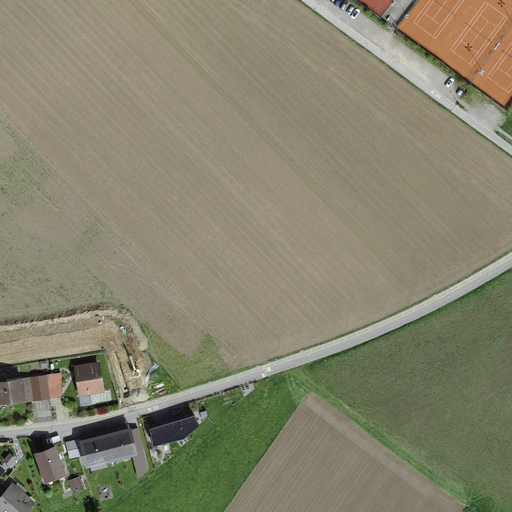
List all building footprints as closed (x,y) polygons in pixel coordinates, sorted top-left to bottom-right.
[(85,369),(77,370),(80,390),(88,388),(89,391),(102,389),(98,364),(84,366),(85,369)] [(62,395),(61,372),(46,374),(49,397),(62,395)] [(46,374),(31,376),(34,399),(49,397),(46,374)] [(22,379),(0,382),(0,401),(24,398),(22,379)] [(194,414),(150,427),(154,444),(184,436),(199,424),(194,414)] [(129,429),(82,442),(85,453),(87,463),(135,451),(143,448),(138,428),(130,430),(129,429)] [(81,438),(66,442),(70,457),(85,453),(82,442),(81,438)] [(63,473),(54,447),(36,453),(45,477),(55,474),(55,475),(63,473)] [(79,478),(70,481),(72,486),(81,483),(79,478)] [(21,511),(30,502),(12,487),(0,501),(0,507),(5,511),(21,511)]
